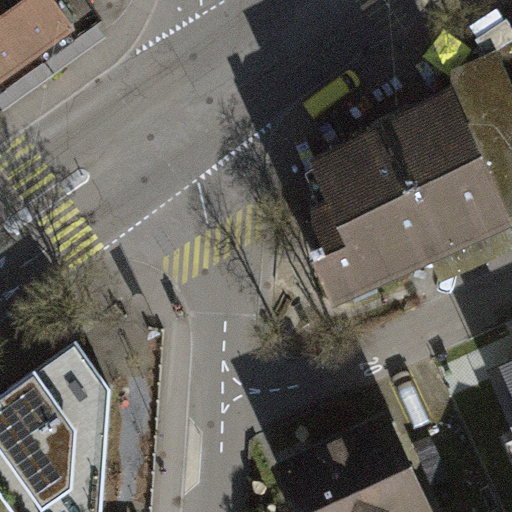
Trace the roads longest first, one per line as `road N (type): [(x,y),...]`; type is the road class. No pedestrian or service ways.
road 1 (residential): [(225,389),(290,387),(511,296)]
road 2 (residential): [(225,389),(224,241),(207,94)]
road 3 (primary): [(0,247),(207,94)]
road 4 (primary): [(207,94),(344,0)]
road 5 (residential): [(215,511),(225,389)]
